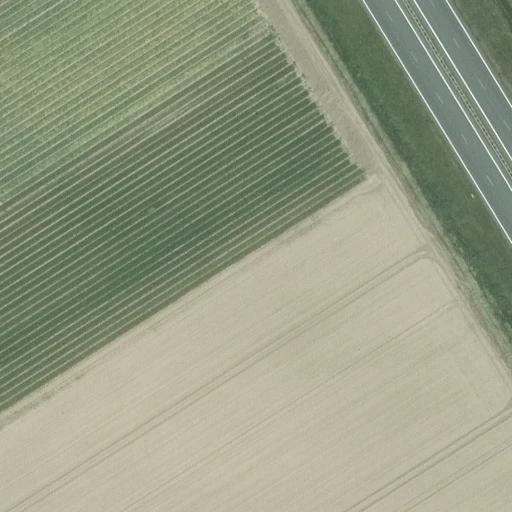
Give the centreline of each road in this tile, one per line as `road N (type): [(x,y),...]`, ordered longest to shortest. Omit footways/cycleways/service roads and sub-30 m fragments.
road 1 (trunk): [(377,0),(511,218)]
road 2 (trunk): [(511,135),(428,0)]
